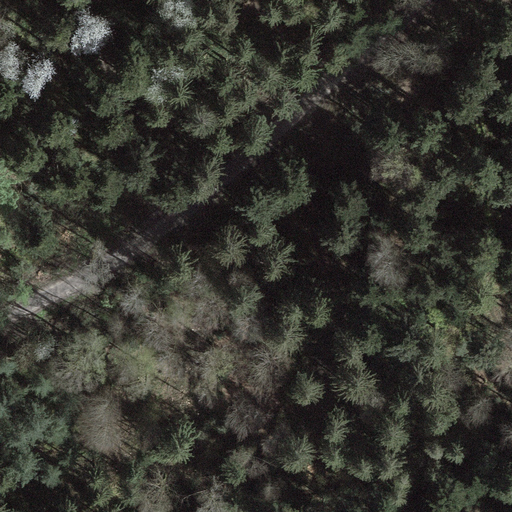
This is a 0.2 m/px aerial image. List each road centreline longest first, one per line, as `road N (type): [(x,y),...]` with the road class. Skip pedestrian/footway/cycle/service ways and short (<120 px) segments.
road 1 (track): [(414,0),(248,159),(144,237),(0,321)]
road 2 (track): [(511,468),(487,474),(456,458),(408,478),(372,471),(323,508),(188,503),(116,511)]
